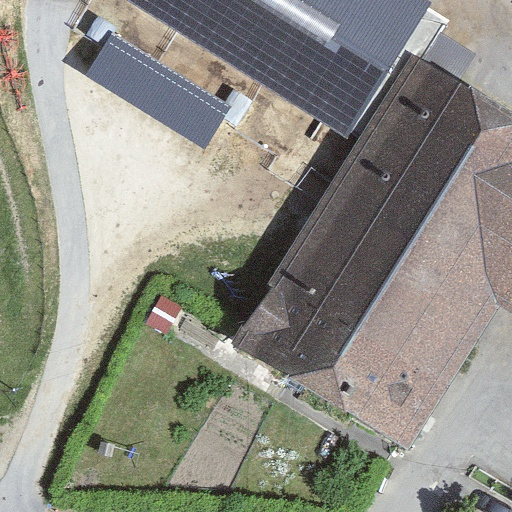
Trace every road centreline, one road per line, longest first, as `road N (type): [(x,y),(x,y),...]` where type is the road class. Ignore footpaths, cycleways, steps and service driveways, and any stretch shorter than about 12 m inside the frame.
road 1 (track): [(50,0),(44,10),(118,241),(27,511)]
road 2 (track): [(118,241),(311,217)]
